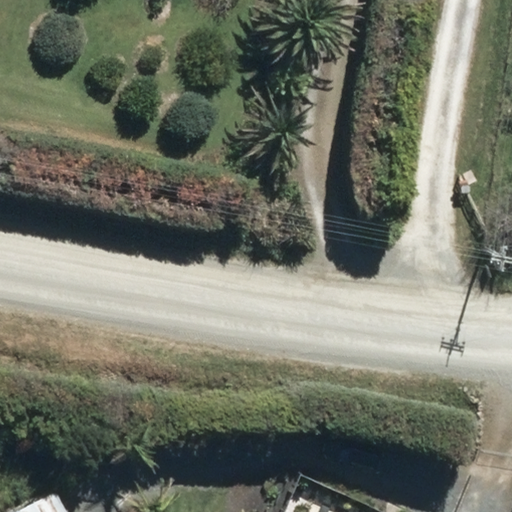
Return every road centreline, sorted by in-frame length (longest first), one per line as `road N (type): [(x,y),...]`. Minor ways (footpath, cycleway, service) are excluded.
road 1 (unclassified): [(0,270),(295,323),(511,340)]
road 2 (unknown): [(432,333),(483,0)]
